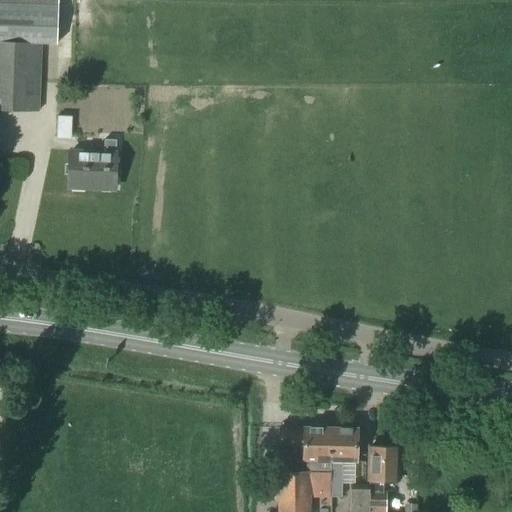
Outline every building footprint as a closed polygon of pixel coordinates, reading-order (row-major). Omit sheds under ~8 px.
[(0,0),(0,110),(38,112),(41,44),(56,45),(57,0),(0,0)] [(56,116),(55,127),(69,128),(69,116),(56,116)] [(116,191),(117,139),(105,139),(105,150),(69,149),(68,189),(116,191)] [(331,470),(331,428),(303,428),(278,428),(278,448),(302,449),(302,460),(307,461),(307,470),(331,470)] [(356,429),(331,428),(331,470),(331,484),(331,497),(341,497),(342,462),(356,462),(356,429)] [(365,484),(364,511),(386,511),(386,493),(384,493),(383,481),(397,482),(397,446),(369,445),(369,481),(369,484),(365,484)] [(287,473),(287,471),(277,472),(277,511),(306,511),(307,473),(287,473)] [(349,511),(364,511),(365,484),(350,483),(349,511)]
